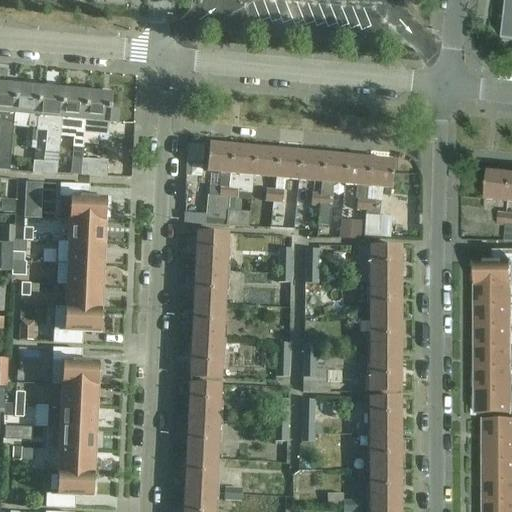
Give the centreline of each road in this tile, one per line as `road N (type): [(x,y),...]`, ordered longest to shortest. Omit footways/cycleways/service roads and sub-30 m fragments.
road 1 (residential): [(149,511),(173,59)]
road 2 (residential): [(444,88),(436,243),(439,511)]
road 3 (residential): [(173,59),(444,88)]
road 4 (residential): [(0,43),(154,58)]
